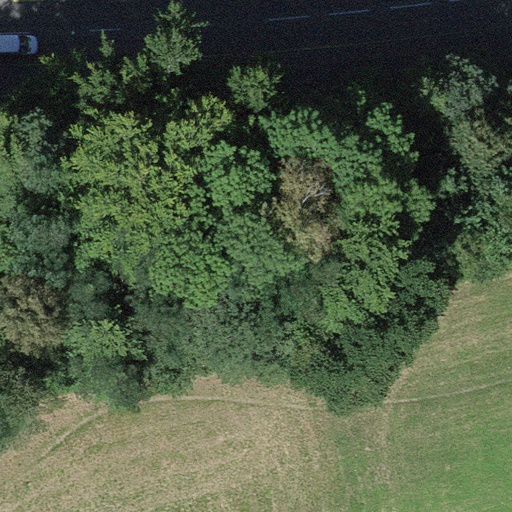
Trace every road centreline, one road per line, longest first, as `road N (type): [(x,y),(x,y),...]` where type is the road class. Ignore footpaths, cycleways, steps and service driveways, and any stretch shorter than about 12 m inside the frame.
road 1 (primary): [(0,29),(200,25),(432,0)]
road 2 (track): [(0,161),(42,149),(200,25)]
